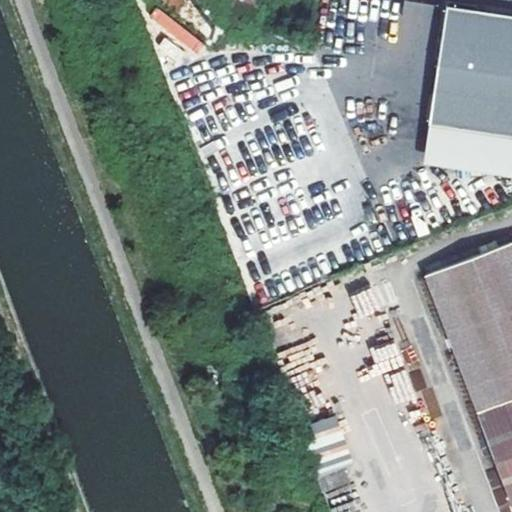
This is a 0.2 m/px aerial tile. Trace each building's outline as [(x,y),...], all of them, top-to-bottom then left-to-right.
[(259,22),(261,0),(202,0),(236,28),(259,22)] [(511,16),(447,8),(430,127),(511,138),(511,16)] [(511,138),(430,127),(425,163),(511,175),(511,138)] [(478,416),(511,402),(511,236),(421,272),(478,416)] [(511,402),(478,416),(511,503),(511,402)] [(313,441),(326,439),(327,453),(337,451),(333,423),(311,426),(313,441)] [(344,468),(318,478),(322,494),(349,482),(344,468)]
